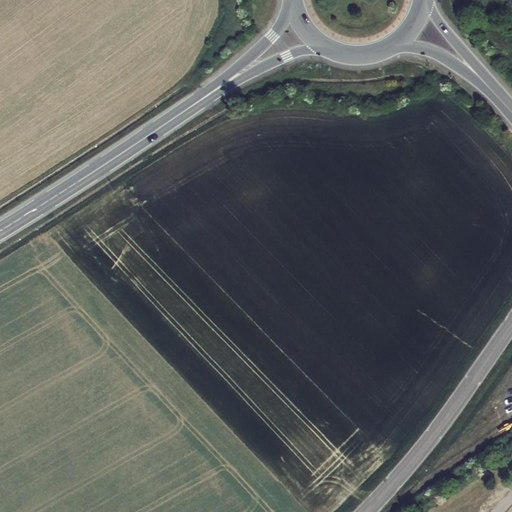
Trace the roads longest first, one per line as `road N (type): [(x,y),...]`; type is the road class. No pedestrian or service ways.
road 1 (tertiary): [(366,511),(511,322)]
road 2 (primary): [(189,107),(0,230)]
road 3 (primary): [(189,107),(267,64),(329,50)]
road 4 (primary): [(291,1),(264,42),(189,107)]
